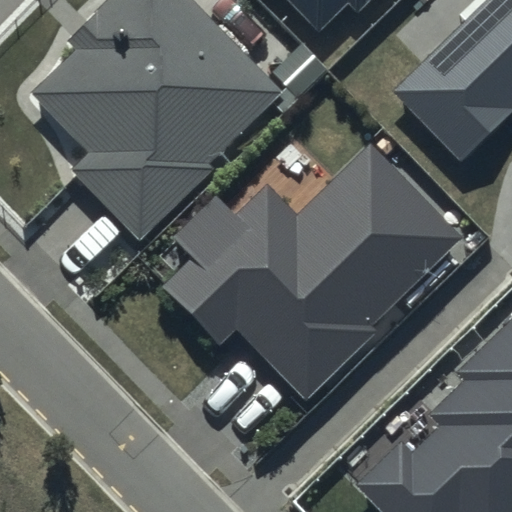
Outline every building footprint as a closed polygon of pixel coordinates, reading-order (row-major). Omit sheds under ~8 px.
[(279,91),(189,0),(108,0),(66,41),(75,50),(30,94),(88,153),(71,170),(140,240),(212,170),(206,163),(279,91)] [(289,0),(320,31),(348,3),(357,12),(369,0),(289,0)] [(511,0),(485,0),(391,91),(460,163),(511,113),(511,0)] [(463,238),(370,143),(296,216),(267,186),(235,217),(216,198),(174,239),(193,258),(162,288),(219,346),(236,331),(305,401),(377,331),(373,326),(463,238)] [(511,511),(511,319),(456,374),(462,380),(427,414),(439,426),(411,452),(402,443),(360,484),(387,511),(511,511)]
